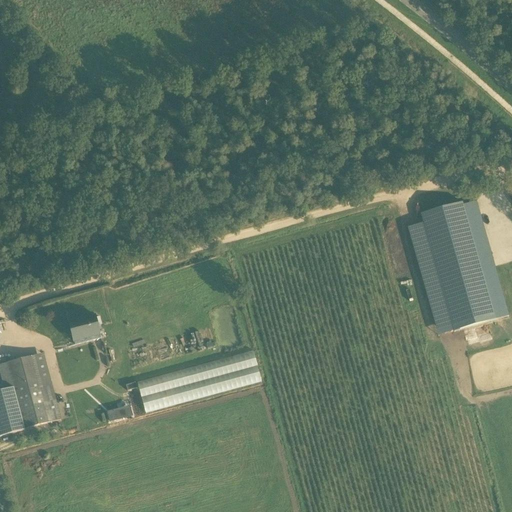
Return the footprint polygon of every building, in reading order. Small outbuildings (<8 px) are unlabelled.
[(508,317),(476,202),(463,206),(462,203),(421,214),(454,332),(508,317)] [(75,346),(101,339),(95,316),(69,323),(75,346)] [(142,411),(262,385),(255,354),(124,382),(126,391),(137,389),(142,411)] [(0,371),(5,391),(0,392),(0,437),(0,438),(25,431),(25,430),(60,421),(43,355),(34,357),(0,365),(0,371)] [(117,411),(111,412),(113,422),(119,421),(117,411)] [(15,474),(18,462),(7,460),(5,472),(15,474)]
